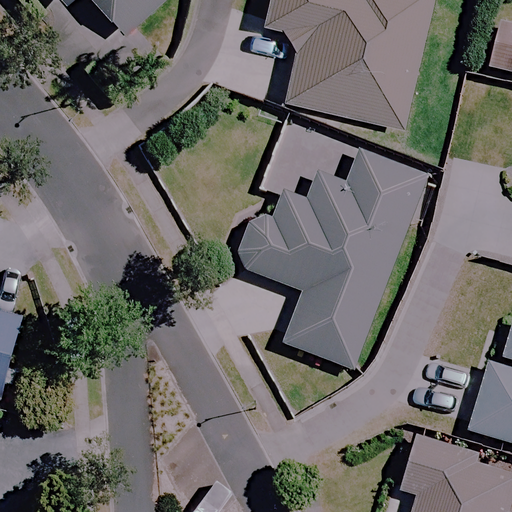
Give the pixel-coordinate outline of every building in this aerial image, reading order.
[(53,0),(60,7),(67,0),(82,0),(118,39),(161,0),(53,0)] [(266,0),(260,31),(274,34),(291,56),(280,106),(396,132),(426,0),(266,0)] [(511,24),(498,21),(486,71),(511,77),(511,24)] [(265,219),(255,216),(234,272),(301,297),(282,348),(351,374),(424,180),(355,154),(347,174),(316,163),(303,200),(276,190),(265,219)] [(0,389),(18,325),(0,319),(0,389)] [(511,324),(508,323),(494,371),(484,368),(465,434),(511,448),(511,324)] [(507,511),(511,495),(511,470),(410,442),(395,496),(415,502),(411,511),(507,511)]
